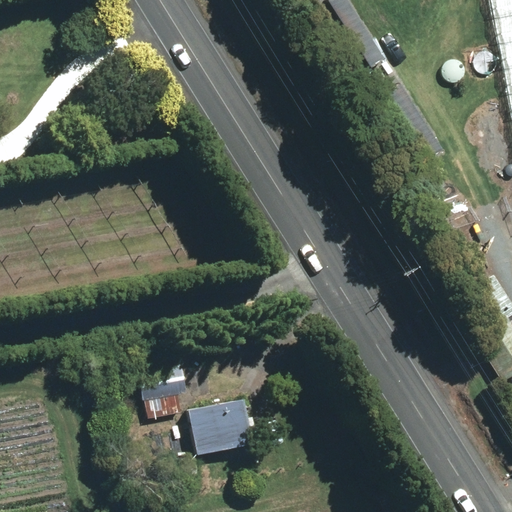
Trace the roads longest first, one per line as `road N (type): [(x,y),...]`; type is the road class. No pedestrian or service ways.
road 1 (tertiary): [(463,511),(138,0)]
road 2 (unknown): [(0,340),(313,278)]
